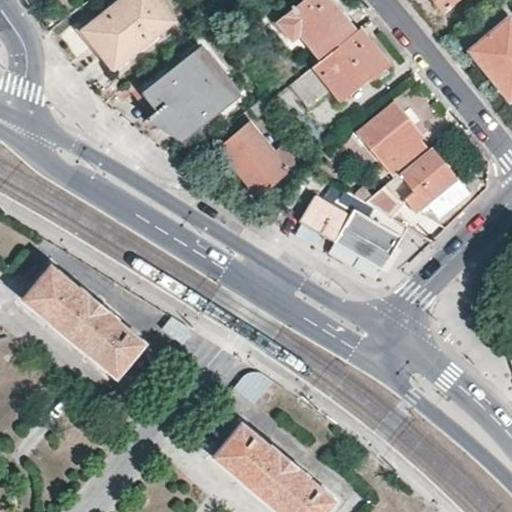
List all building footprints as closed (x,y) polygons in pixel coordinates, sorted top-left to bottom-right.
[(113,68),(174,19),(158,0),(116,0),(81,28),(113,68)] [(300,33),(320,58),(357,29),(332,0),(304,0),(278,21),(292,39),(300,33)] [(434,0),(443,11),(457,0),(434,0)] [(509,100),(511,97),(511,22),(508,18),(468,50),(509,100)] [(320,58),(289,83),(309,107),(332,89),(340,98),(368,75),(370,77),(388,62),(359,27),(357,29),(320,58)] [(179,137),(236,92),(199,47),(143,92),(179,137)] [(259,115),(274,102),(271,98),(267,94),(251,105),(259,115)] [(394,176),(426,150),(418,138),(420,136),(393,103),(358,131),(394,176)] [(261,192),(298,161),(284,144),(274,152),(272,152),(247,121),(215,147),(248,186),(253,182),(261,192)] [(457,179),(431,147),(426,150),(394,176),(371,195),(364,201),(376,208),(390,217),(404,206),(393,191),(405,181),(413,192),(405,198),(417,212),(426,205),(438,219),(469,193),(457,179)] [(339,201),(344,190),(328,181),(319,197),(335,206),(339,201)] [(371,195),(362,185),(355,192),(354,192),(352,194),(364,201),(371,195)] [(376,208),(364,201),(352,194),(344,190),(339,201),(353,210),(350,215),(335,206),(319,197),(312,192),(297,217),(361,254),(384,267),(393,251),(403,235),(385,226),(370,218),(376,208)] [(339,201),(335,206),(350,215),(353,210),(339,201)] [(390,217),(376,208),(370,218),(385,226),(390,217)] [(52,264),(23,297),(117,375),(145,341),(52,264)] [(234,388),(235,388),(233,391),(257,405),(271,380),(247,366),(234,388)] [(242,421),(214,455),(281,511),(326,511),(336,501),(242,421)]
